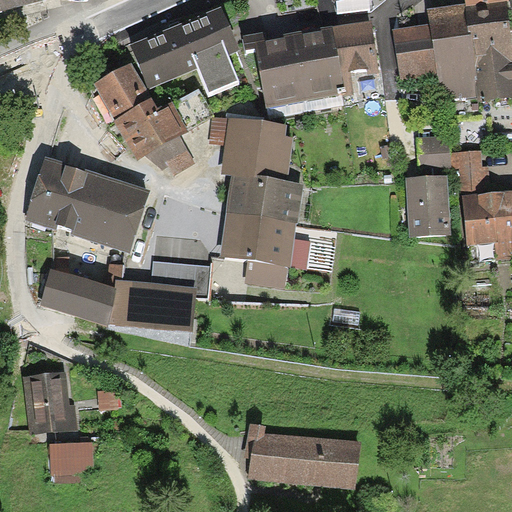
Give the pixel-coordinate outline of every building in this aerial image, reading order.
[(0,0),(0,12),(45,0),(0,0)] [(510,0),(465,0),(466,5),(467,10),(507,3),(511,2),(510,0)] [(511,35),(507,3),(467,10),(479,96),(479,104),(511,99),(511,35)] [(431,26),(438,71),(442,102),(479,96),(467,10),(466,5),(428,10),(431,26)] [(129,45),(149,93),(199,72),(209,97),(239,85),(229,59),(240,55),(220,7),(129,45)] [(373,23),(333,30),(345,97),(358,95),(356,79),(381,75),(373,23)] [(431,26),(393,30),(399,77),(438,71),(431,26)] [(245,39),(247,53),(256,51),(267,111),(345,97),(333,30),(269,41),(268,35),(245,39)] [(134,66),(96,88),(114,122),(152,101),(134,66)] [(160,114),(152,101),(114,122),(138,163),(146,159),(163,172),(170,168),(174,177),(197,164),(183,138),(190,134),(189,132),(216,117),(201,90),(168,106),(170,109),(160,114)] [(224,146),(228,121),(213,118),(209,144),(224,146)] [(286,129),(228,121),(224,146),(220,177),(232,179),(257,183),(258,179),(290,184),(295,139),(285,137),(286,129)] [(451,137),(421,139),(423,179),(442,179),(442,167),(451,167),(451,153),(451,137)] [(483,151),(451,153),(451,167),(460,167),(461,193),(463,193),(491,192),(490,168),(484,168),(483,151)] [(26,221),(130,255),(150,193),(107,178),(98,175),(48,158),(26,221)] [(442,179),(423,179),(407,180),(410,240),(451,238),(449,178),(442,179)] [(257,183),(232,179),(222,259),(249,262),(246,284),(285,288),(287,267),(309,270),(312,242),(297,240),(299,228),(301,228),(307,186),(290,184),(258,179),(257,183)] [(492,197),(464,198),(466,247),(496,247),(497,261),(511,259),(511,194),(505,195),(492,197)] [(208,266),(154,262),(151,285),(197,290),(205,291),(208,266)] [(114,287),(51,269),(42,307),(111,325),(118,288),(114,287)] [(118,288),(111,325),(193,333),(197,290),(151,285),(116,281),(114,287),(118,288)] [(486,297),(454,297),(454,306),(486,307),(486,297)] [(365,303),(332,298),(328,326),(362,330),(365,303)] [(66,374),(26,379),(33,436),(78,430),(75,405),(70,406),(66,374)] [(118,390),(98,392),(100,412),(120,410),(118,390)] [(268,429),(251,425),(246,460),(253,460),(249,481),(355,493),(361,443),(267,435),(268,429)] [(96,444),(51,445),(52,485),(97,484),(96,444)]
